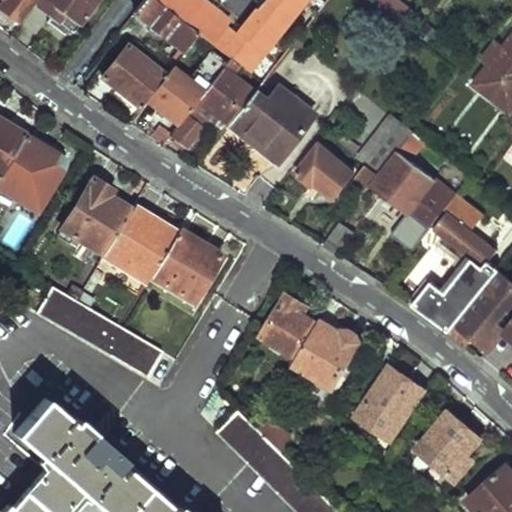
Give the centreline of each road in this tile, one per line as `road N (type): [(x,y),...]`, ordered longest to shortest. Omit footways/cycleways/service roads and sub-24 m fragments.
road 1 (residential): [(274,236),(133,152),(0,49)]
road 2 (residential): [(511,405),(407,318),(274,236)]
road 3 (residential): [(274,236),(168,418)]
road 4 (residential): [(168,418),(45,332),(25,335),(0,356)]
road 5 (residential): [(268,511),(168,418)]
